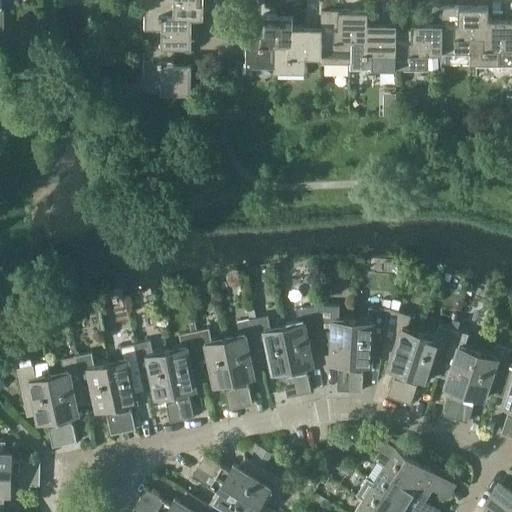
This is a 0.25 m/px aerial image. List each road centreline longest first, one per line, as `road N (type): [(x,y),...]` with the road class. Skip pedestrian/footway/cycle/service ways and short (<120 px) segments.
road 1 (residential): [(165,443),(354,409),(496,453)]
road 2 (residential): [(165,443),(50,461),(50,511)]
